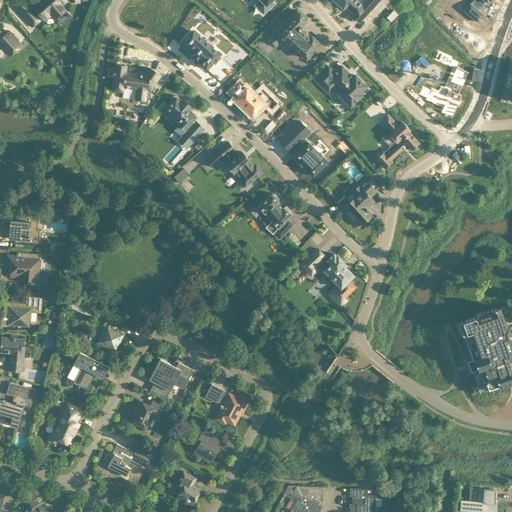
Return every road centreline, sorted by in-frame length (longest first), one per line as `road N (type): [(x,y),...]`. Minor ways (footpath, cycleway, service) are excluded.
road 1 (residential): [(73,486),(146,340),(166,333),(265,392),(209,511)]
road 2 (residential): [(379,261),(204,91),(120,33),(110,17),(117,0)]
road 3 (residential): [(379,261),(358,337),(427,397),(486,424),(511,426)]
road 4 (residential): [(449,146),(308,0)]
road 5 (residential): [(511,7),(475,116),(449,146)]
road 6 (residential): [(449,146),(400,187),(379,261)]
